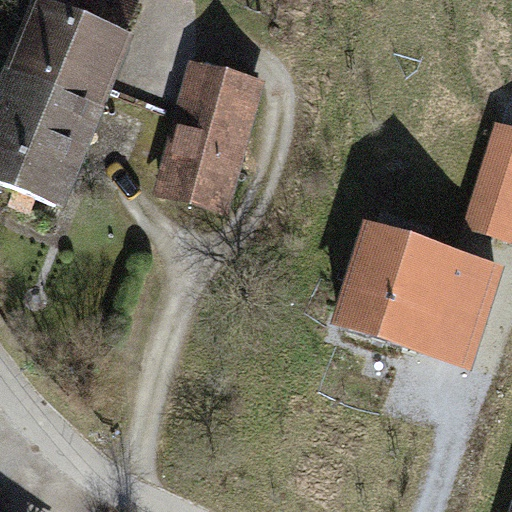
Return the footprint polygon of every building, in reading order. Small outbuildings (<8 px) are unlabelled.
[(136,0),(43,0),(14,75),(99,108),(140,1),(136,0)] [(511,119),(511,59),(482,51),(450,161),(498,174),(511,119)] [(253,86),(195,70),(163,191),(221,206),(253,86)] [(14,75),(0,110),(0,176),(61,201),(99,108),(14,75)] [(302,290),(454,340),(490,217),(343,166),(302,290)]
